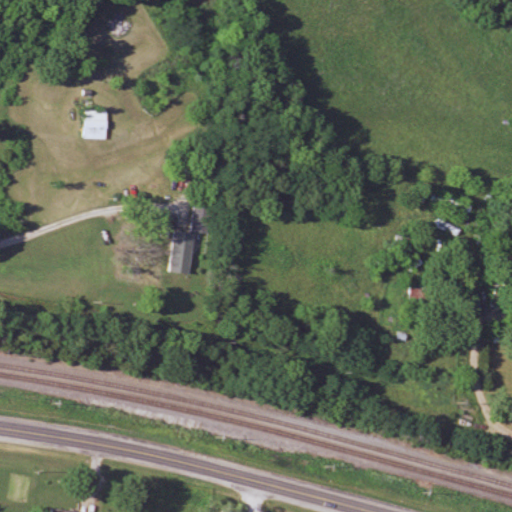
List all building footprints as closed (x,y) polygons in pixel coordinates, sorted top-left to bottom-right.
[(108,110),(85,110),(85,139),(108,139),(108,110)] [(473,203),(435,196),(433,205),(471,212),(473,203)] [(211,209),(193,206),(190,232),(208,234),(211,209)] [(171,218),(159,218),(159,240),(171,240),(171,218)] [(409,298),(429,299),(430,289),(409,288),(409,298)]
